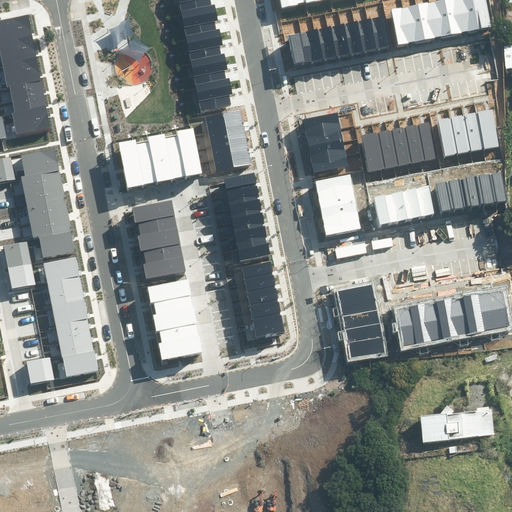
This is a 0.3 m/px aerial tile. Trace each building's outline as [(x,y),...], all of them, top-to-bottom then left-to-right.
[(178,0),(201,111),(231,105),(229,95),(233,95),(229,78),(226,79),(224,70),(227,70),(224,54),(221,54),(220,46),(223,46),(220,29),(216,30),(215,21),(218,20),(215,5),(211,5),(210,0),(178,0)] [(438,0),(392,9),(398,44),(479,29),(491,27),(485,0),(438,0)] [(511,0),(503,0),(505,8),(511,7),(511,0)] [(12,113),(16,135),(50,128),(28,16),(0,21),(0,50),(7,87),(10,87),(15,112),(12,113)] [(294,64),(389,46),(384,17),(289,35),(294,64)] [(511,47),(500,49),(503,72),(511,71),(511,47)] [(206,117),(216,171),(251,164),(241,110),(206,117)] [(439,120),(446,157),(499,147),(492,110),(488,110),(439,120)] [(313,174),(348,167),(337,112),(302,119),(313,174)] [(369,172),(436,158),(428,121),(361,135),(369,172)] [(119,143),(128,188),(202,174),(194,129),(177,132),(178,137),(166,139),(165,134),(148,137),(149,142),(136,144),(136,140),(119,143)] [(74,251),(72,241),(75,240),(74,235),(71,235),(69,227),(71,227),(66,201),(64,202),(63,197),(65,197),(60,172),(59,172),(54,148),(21,155),(25,175),(21,176),(33,238),(39,237),(43,257),(74,251)] [(0,182),(15,179),(11,157),(0,159),(0,182)] [(437,183),(442,211),(507,200),(502,172),(437,183)] [(238,249),(241,261),(270,255),(268,243),(267,243),(265,237),(267,237),(265,227),(263,227),(262,224),(264,223),(262,214),(261,214),(260,210),(261,210),(259,200),(258,201),(258,197),(259,197),(257,186),(255,187),(255,184),(256,184),(254,173),(225,179),(227,190),(228,190),(229,192),(228,193),(230,203),(231,203),(232,205),(230,205),(232,216),(233,216),(234,218),(233,218),(235,230),(236,230),(237,233),(235,233),(237,243),(238,243),(240,249),(238,249)] [(326,236),(361,229),(350,175),(315,182),(326,236)] [(374,197),(380,225),(434,213),(428,186),(374,197)] [(146,281),(186,273),(183,256),(180,244),(181,244),(178,228),(177,228),(175,216),(176,216),(173,200),(132,208),(135,224),(138,223),(141,235),(137,236),(141,252),(144,251),(146,263),(143,264),(146,281)] [(12,290),(36,285),(27,242),(4,246),(12,290)] [(63,357),(67,377),(98,370),(96,358),(98,358),(97,353),(95,354),(95,351),(94,351),(92,341),(94,341),(93,337),(91,337),(89,327),(91,327),(90,324),(88,324),(87,318),(90,318),(89,313),(87,314),(83,297),(86,296),(85,291),(83,292),(79,275),(82,275),(81,271),(78,271),(75,257),(43,263),(62,357),(63,357)] [(253,322),(256,338),(285,332),(282,315),(280,315),(279,312),(281,312),(279,302),(278,302),(277,299),(278,298),(276,289),(275,289),(275,285),(276,285),(274,275),(272,275),(272,273),(273,272),(271,261),(242,268),(244,279),(245,279),(246,281),(245,281),(247,291),(248,291),(249,293),(247,293),(250,304),(251,304),(251,306),(250,307),(252,318),(253,318),(254,321),(253,322)] [(162,360),(202,352),(199,335),(198,336),(196,323),(197,323),(194,307),(193,307),(190,295),(191,295),(188,279),(148,287),(151,303),(154,302),(156,314),(153,315),(156,331),(159,331),(162,342),(159,343),(162,360)] [(338,290),(350,359),(385,352),(373,284),(338,290)] [(398,309),(405,346),(510,326),(503,289),(398,309)] [(31,384),(54,380),(50,357),(27,362),(31,384)] [(487,415),(413,424),(416,449),(490,439),(487,415)]
